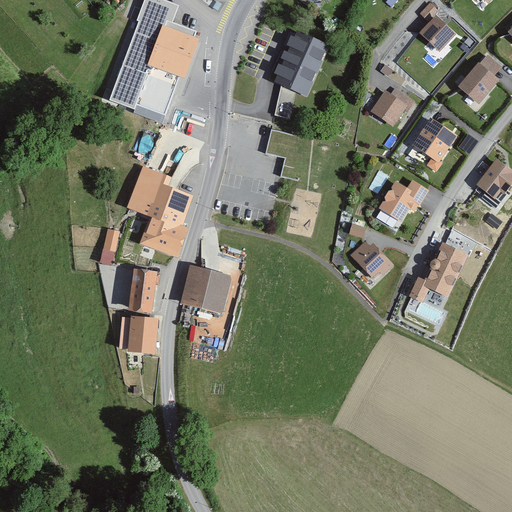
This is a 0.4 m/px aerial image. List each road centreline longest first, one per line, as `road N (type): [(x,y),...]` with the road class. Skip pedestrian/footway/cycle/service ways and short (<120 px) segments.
road 1 (tertiary): [(244,0),(226,44),(216,160),(172,314),(168,401),(180,460),(203,511)]
road 2 (residential): [(511,112),(405,262)]
road 3 (track): [(382,321),(511,391)]
